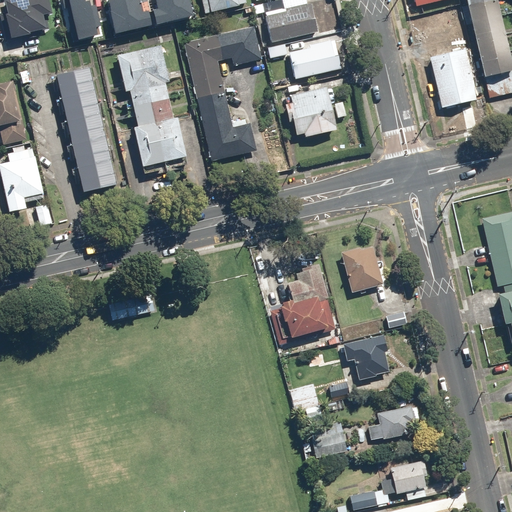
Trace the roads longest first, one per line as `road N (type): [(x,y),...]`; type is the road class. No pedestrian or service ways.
road 1 (tertiary): [(411,175),(0,273)]
road 2 (residential): [(486,511),(411,175)]
road 3 (residential): [(411,175),(371,0)]
